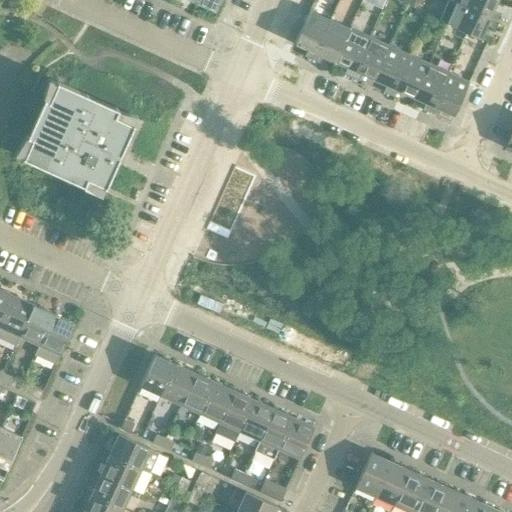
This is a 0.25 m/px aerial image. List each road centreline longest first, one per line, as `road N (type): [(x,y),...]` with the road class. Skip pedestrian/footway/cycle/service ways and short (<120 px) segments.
road 1 (residential): [(138,302),(241,76)]
road 2 (residential): [(461,173),(241,76)]
road 3 (residential): [(354,401),(138,302)]
road 4 (residential): [(30,511),(59,470),(138,302)]
road 5 (residential): [(69,0),(241,76)]
road 6 (residential): [(511,471),(354,401)]
road 7 (residential): [(138,302),(0,236)]
road 8 (residential): [(461,173),(511,57)]
road 9 (residential): [(305,511),(354,401)]
